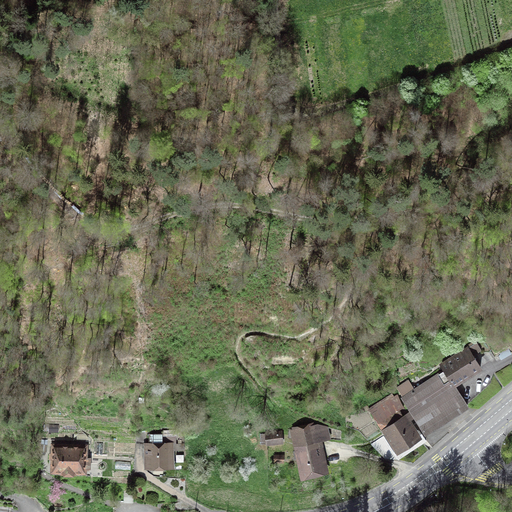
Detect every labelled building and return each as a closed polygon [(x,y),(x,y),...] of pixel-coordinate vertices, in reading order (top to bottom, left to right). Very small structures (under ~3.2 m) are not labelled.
[(444,370),(454,384),(481,367),(469,348),(441,365),(444,370)] [(403,396),(402,396),(416,417),(417,417),(426,431),(428,432),(460,411),(459,411),(467,405),(454,384),(444,370),(414,389),(408,381),(397,387),(403,396)] [(392,393),(369,409),(374,417),(373,417),(378,424),(381,422),(389,433),(411,418),(409,414),(406,416),(400,407),(405,404),(397,394),(394,396),(392,393)] [(411,418),(389,433),(372,444),(384,456),(398,458),(423,443),(419,436),(422,434),(411,418)] [(296,429),(305,473),(324,469),(314,425),(296,429)] [(266,434),(267,444),(282,442),(281,432),(266,434)] [(148,434),(148,464),(168,463),(167,444),(174,444),(174,435),(161,435),(161,434),(148,434)] [(85,446),(54,445),(53,470),(85,471),(85,468),(90,468),(90,458),(85,458),(85,446)] [(133,487),(125,486),(124,501),(133,502),(133,487)]
